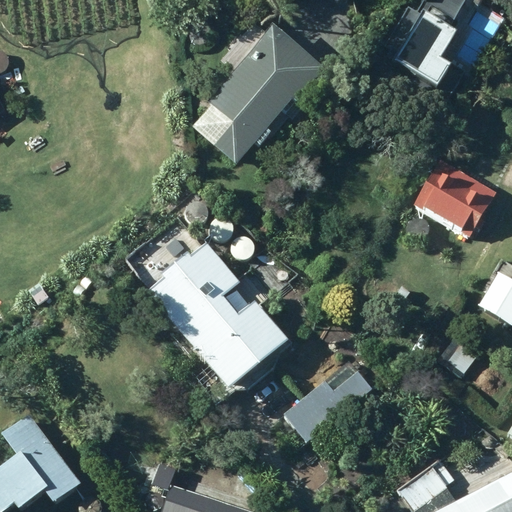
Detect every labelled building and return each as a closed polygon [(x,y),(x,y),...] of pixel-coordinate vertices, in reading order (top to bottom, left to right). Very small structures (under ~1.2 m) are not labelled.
[(289,1),(288,0),(251,0),(263,11),(272,3),(279,11),(289,1)] [(376,53),(428,83),(442,59),(441,58),(456,32),(445,26),(460,0),(419,0),(413,11),(404,6),(376,53)] [(236,71),(211,99),(215,103),(194,125),(215,144),(216,143),(238,162),(257,140),(261,143),(272,130),(268,127),(284,108),(288,112),(327,67),(277,23),(262,39),(250,28),(222,59),(236,71)] [(0,82),(2,82),(4,81),(6,80),(8,78),(10,76),(11,73),(12,71),(12,68),(12,66),(12,63),(11,61),(10,58),(8,56),(6,55),(4,53),(1,52),(0,51),(0,82)] [(358,148),(327,148),(327,170),(358,170),(358,148)] [(497,191),(443,158),(416,203),(424,208),(427,205),(464,228),(463,231),(470,236),(497,191)] [(327,180),(303,168),(295,185),(319,197),(327,180)] [(149,291),(231,386),(288,337),(256,300),(241,314),(224,295),(241,281),(207,242),(192,255),(188,250),(162,272),(166,277),(149,291)] [(511,279),(501,273),(481,305),(511,324),(511,279)] [(440,360),(461,376),(478,355),(456,338),(440,360)] [(409,354),(418,359),(424,350),(415,345),(409,354)] [(308,440),(372,388),(350,361),(286,413),(308,440)] [(82,483),(30,414),(5,433),(20,453),(0,468),(0,511),(1,511),(16,501),(22,508),(46,489),(57,502),(82,483)] [(440,462),(400,492),(414,511),(415,511),(448,488),(446,486),(454,480),(440,462)] [(162,464),(155,484),(168,489),(176,469),(162,464)] [(511,511),(511,472),(436,511),(511,511)] [(162,511),(253,511),(171,485),(162,511)]
